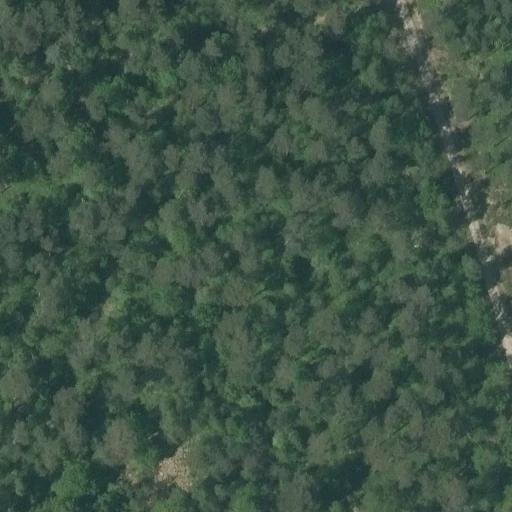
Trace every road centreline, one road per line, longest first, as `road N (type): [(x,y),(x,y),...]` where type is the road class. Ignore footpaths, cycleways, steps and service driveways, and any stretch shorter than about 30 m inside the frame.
road 1 (track): [(0,90),(398,4)]
road 2 (track): [(396,0),(511,362)]
